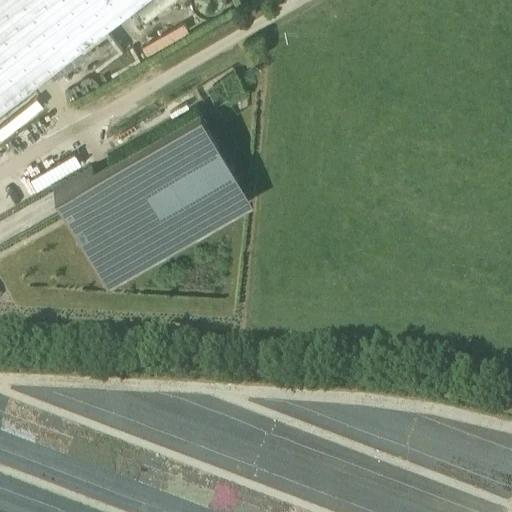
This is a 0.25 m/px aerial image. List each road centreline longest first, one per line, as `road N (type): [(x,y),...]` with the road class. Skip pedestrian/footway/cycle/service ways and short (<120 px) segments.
road 1 (tertiary): [(511,382),(468,367),(0,346)]
road 2 (unclassified): [(280,0),(0,178)]
